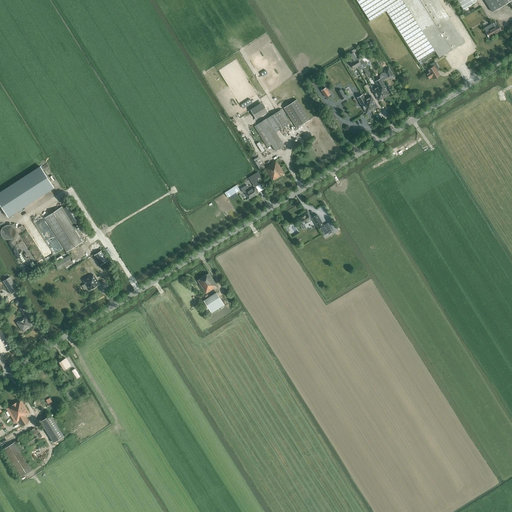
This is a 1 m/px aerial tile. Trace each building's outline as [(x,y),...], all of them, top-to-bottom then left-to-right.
[(464,41),(447,14),(437,0),(356,0),(370,21),(386,11),(419,61),(435,51),(439,57),(464,41)] [(456,0),(463,10),(476,2),(475,0),(456,0)] [(511,6),(511,0),(484,0),(492,12),(509,1),(511,6)] [(496,33),(501,30),(497,24),(495,25),(493,23),(484,28),(489,38),(496,34),(496,33)] [(353,52),(350,54),(353,60),(357,67),(360,65),(361,65),(364,63),(361,57),(358,59),(357,59),(353,52)] [(430,72),(427,74),(429,78),(432,77),(434,79),(440,75),(436,69),(439,67),(435,62),(430,65),(432,67),(428,70),(430,72)] [(389,68),(384,71),(386,73),(385,73),(384,73),(383,73),(382,73),(381,74),(380,75),(380,76),(382,81),(388,78),(393,75),(389,68)] [(378,86),(384,97),(390,94),(381,78),(375,81),(378,86)] [(372,89),(379,101),(384,97),(378,86),(375,88),(373,84),(370,86),(372,89)] [(322,87),(320,89),(326,97),(330,94),(326,88),(323,89),(322,87)] [(345,97),(340,89),(337,91),(342,100),(345,97)] [(378,107),(371,96),(365,99),(362,95),(357,98),(366,114),(378,107)] [(309,120),(297,100),(292,103),(284,108),(297,128),(306,122),(309,120)] [(250,110),(256,120),(269,112),(262,102),(250,110)] [(290,123),(282,109),(258,123),(258,124),(254,126),(267,147),(272,145),(276,151),(285,146),(276,132),(290,123)] [(258,157),(254,160),(261,170),(265,168),(265,167),(258,157)] [(268,166),(265,168),(273,181),(285,174),(276,160),(268,166)] [(40,166),(0,192),(0,204),(9,217),(54,188),(40,166)] [(250,177),(256,187),(261,184),(258,179),(261,177),(258,172),(250,177)] [(258,193),(255,187),(250,190),(247,185),(241,189),(243,193),(245,192),(249,199),(258,193)] [(84,240),(68,216),(62,206),(45,217),(66,251),(84,240)] [(68,206),(64,208),(74,222),(77,220),(75,217),(77,216),(72,208),(70,209),(68,206)] [(307,213),(299,218),(303,225),(302,226),(303,229),(306,227),(304,224),(311,220),(309,217),(311,216),(309,212),(307,213)] [(314,216),(312,218),(319,228),(322,233),(324,236),(328,233),(327,230),(324,225),(318,216),(317,215),(314,216)] [(324,225),(328,233),(334,229),(329,222),(324,225)] [(14,225),(2,226),(3,235),(7,235),(7,239),(14,239),(14,225)] [(95,255),(101,265),(108,260),(102,250),(95,255)] [(55,264),(57,267),(59,269),(72,261),(69,256),(56,264),(55,264)] [(197,280),(206,294),(214,288),(217,286),(209,273),(197,280)] [(90,276),(83,280),(84,281),(89,290),(90,290),(99,284),(100,284),(99,284),(95,276),(94,275),(90,277),(90,276)] [(3,281),(11,294),(18,290),(10,277),(3,281)] [(204,300),(205,303),(202,304),(206,310),(209,315),(225,305),(216,292),(209,297),(208,294),(205,296),(206,299),(204,300)] [(32,326),(26,316),(17,322),(23,332),(32,326)] [(64,370),(71,366),(66,358),(59,362),(64,370)] [(72,371),(77,379),(80,377),(75,368),(72,371)] [(26,415),(30,413),(21,399),(6,408),(15,423),(19,421),(22,426),(29,421),(26,415)] [(41,421),(54,442),(65,436),(51,415),(41,421)] [(28,447),(41,439),(34,427),(21,436),(26,444),(28,447)] [(2,450),(20,478),(33,469),(24,455),(28,453),(19,438),(16,441),(2,450)]
